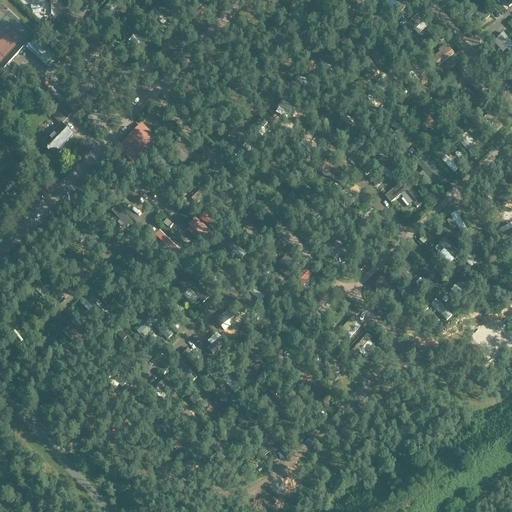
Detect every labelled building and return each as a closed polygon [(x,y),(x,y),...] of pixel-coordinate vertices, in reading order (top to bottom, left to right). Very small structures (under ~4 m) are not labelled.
[(119,0),(112,0),(100,13),(106,19),(122,3),(119,0)] [(184,0),(187,2),(196,11),(202,5),(197,0),(184,0)] [(321,0),(315,0),(318,13),(312,14),(314,23),(320,21),(321,26),(327,25),(321,0)] [(410,0),(402,0),(396,5),(391,10),(397,16),(412,2),(410,0)] [(477,0),(476,0),(471,5),(480,14),(477,16),(480,20),(482,18),(485,21),(491,16),(477,0)] [(172,24),(176,19),(158,2),(153,7),(172,24)] [(384,20),(364,14),(362,22),(381,28),(384,20)] [(405,34),(401,37),(408,44),(413,40),(409,35),(425,21),(419,15),(402,31),(405,34)] [(133,36),(128,41),(137,50),(142,45),(145,49),(151,44),(138,30),(135,27),(130,32),(132,35),(133,36)] [(0,66),(11,60),(6,52),(15,47),(6,32),(0,34),(0,66)] [(361,49),(363,41),(343,36),(341,44),(361,49)] [(290,55),(289,54),(280,38),(274,42),(284,58),(290,55)] [(38,39),(27,48),(48,72),(59,62),(38,39)] [(455,54),(450,48),(433,61),(438,67),(455,54)] [(265,76),(259,56),(252,59),(258,78),(265,76)] [(485,87),(464,68),(450,84),(457,89),(461,92),(468,84),(479,93),(485,87)] [(238,71),(230,74),(235,90),(243,88),(238,71)] [(294,83),(307,86),(313,88),(315,88),(317,82),(296,77),(294,83)] [(42,84),(33,93),(48,107),(56,98),(42,84)] [(452,112),(458,107),(446,91),(440,96),(452,112)] [(335,112),(341,118),(346,124),(351,129),(357,123),(334,99),(328,105),(330,106),(335,112)] [(370,99),(368,104),(384,110),(386,104),(370,99)] [(51,106),(66,119),(70,114),(56,101),(51,106)] [(217,120),(218,125),(219,134),(227,132),(224,110),(216,111),(217,120)] [(419,115),(424,122),(429,129),(431,131),(438,126),(425,110),(419,115)] [(160,113),(156,118),(161,122),(165,117),(160,113)] [(455,124),(460,120),(456,116),(452,120),(455,124)] [(486,116),(482,120),(495,134),(499,130),(486,116)] [(64,151),(59,147),(64,142),(65,143),(72,135),(61,125),(60,124),(41,144),(48,150),(45,154),(53,162),(64,151)] [(135,162),(156,140),(141,127),(135,133),(136,134),(136,136),(130,143),(128,143),(127,142),(121,148),(135,162)] [(401,128),(395,133),(408,149),(414,144),(401,128)] [(463,137),(458,141),(472,156),(477,151),(463,137)] [(195,154),(180,139),(174,145),(189,160),(195,154)] [(241,149),(252,153),(256,155),(259,156),(261,150),(244,143),(241,149)] [(32,156),(22,147),(16,155),(25,164),(32,156)] [(179,174),(174,169),(160,155),(155,161),(168,174),(172,171),(177,176),(179,174)] [(385,166),(395,177),(400,172),(385,156),(375,165),(380,170),(385,166)] [(429,163),(426,160),(423,157),(423,156),(416,163),(437,187),(444,180),(432,167),(435,164),(432,161),(429,163)] [(446,156),(441,160),(454,173),(458,169),(446,156)] [(267,167),(282,181),(288,175),(273,160),(267,167)] [(344,184),(349,177),(326,160),(322,165),(336,175),(335,177),(344,184)] [(417,208),(424,202),(405,179),(385,197),(391,204),(404,192),(417,208)] [(137,182),(133,186),(142,194),(146,198),(148,199),(152,195),(137,182)] [(214,187),(209,182),(191,199),(196,204),(214,187)] [(127,227),(132,221),(117,206),(111,211),(127,227)] [(368,220),(362,226),(351,237),(357,242),(376,222),(371,217),(368,220)] [(208,242),(214,236),(196,219),(190,226),(208,242)] [(164,224),(170,229),(173,225),(167,220),(164,224)] [(450,221),(444,226),(458,241),(464,235),(450,221)] [(87,226),(74,238),(80,245),(88,236),(104,253),(109,248),(87,226)] [(181,252),(170,241),(171,239),(170,238),(168,239),(160,231),(156,236),(177,256),(181,252)] [(222,243),(235,254),(241,260),(246,255),(226,236),(221,242),(222,243)] [(445,241),(440,246),(454,261),(460,256),(445,241)] [(335,242),(330,247),(349,263),(354,257),(335,242)] [(475,245),(468,249),(481,274),(489,270),(475,245)] [(194,246),(187,250),(191,255),(197,251),(194,246)] [(140,253),(135,258),(150,271),(155,265),(140,253)] [(409,260),(395,272),(410,288),(411,287),(416,293),(421,290),(415,284),(416,283),(411,277),(412,276),(410,274),(409,275),(407,273),(414,266),(409,260)] [(213,264),(209,269),(225,282),(228,277),(213,264)] [(303,285),(305,286),(309,282),(308,280),(312,276),(307,271),(292,286),(297,291),(303,285)] [(179,282),(181,285),(175,291),(181,297),(190,289),(203,304),(210,298),(190,276),(189,277),(187,275),(179,282)] [(39,282),(51,294),(60,302),(65,297),(45,276),(39,282)] [(382,276),(377,281),(388,291),(386,293),(389,297),(391,295),(399,304),(404,299),(382,276)] [(140,297),(121,278),(115,283),(134,302),(140,297)] [(318,310),(333,296),(327,290),(312,303),(318,310)] [(115,320),(111,315),(91,295),(86,300),(106,320),(110,324),(115,320)] [(221,326),(225,323),(227,321),(233,317),(227,309),(212,320),(217,326),(219,324),(221,326)] [(168,340),(173,335),(151,313),(135,329),(140,335),(151,324),(168,340)] [(278,321),(274,327),(292,340),(296,335),(286,327),(288,324),(285,322),(283,325),(278,321)] [(357,321),(357,322),(343,336),(347,341),(361,325),(357,321)] [(82,341),(87,336),(74,324),(69,329),(77,337),(75,338),(78,341),(80,339),(82,341)] [(118,335),(123,341),(127,337),(121,332),(118,335)] [(61,340),(54,347),(69,362),(76,355),(61,340)] [(132,349),(147,363),(148,363),(153,357),(136,343),(131,349),(132,349)] [(293,369),(297,364),(284,351),(274,362),(281,368),(286,362),(293,369)] [(180,360),(175,365),(191,383),(197,378),(180,360)] [(320,369),(334,383),(340,378),(326,363),(320,369)] [(115,378),(120,384),(121,384),(125,381),(112,366),(108,370),(113,375),(110,378),(112,381),(115,378)] [(235,394),(240,389),(227,375),(222,380),(235,394)] [(267,398),(280,411),(289,420),(295,413),(273,390),(267,396),(266,397),(267,398)] [(203,395),(216,409),(220,405),(207,391),(203,395)] [(138,403),(151,416),(155,412),(142,399),(138,403)] [(260,427),(248,411),(241,416),(248,424),(245,426),(251,434),(260,427)] [(260,437),(258,439),(270,456),(272,454),(278,450),(265,433),(260,437)] [(232,449),(219,434),(214,439),(226,454),(232,449)] [(181,465),(186,472),(198,463),(193,456),(181,465)]
